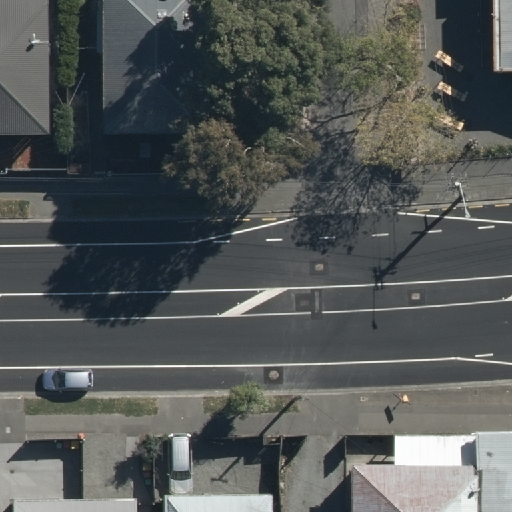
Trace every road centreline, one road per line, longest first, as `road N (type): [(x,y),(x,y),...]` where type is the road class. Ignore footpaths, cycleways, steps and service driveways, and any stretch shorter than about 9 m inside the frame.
road 1 (tertiary): [(0,310),(320,305)]
road 2 (residential): [(318,0),(320,305)]
road 3 (tertiary): [(320,305),(511,290)]
